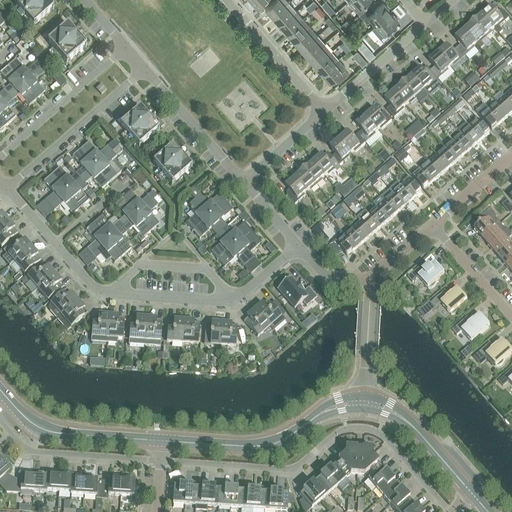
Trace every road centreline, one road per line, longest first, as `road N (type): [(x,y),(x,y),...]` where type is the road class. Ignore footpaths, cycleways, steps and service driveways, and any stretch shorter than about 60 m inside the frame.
road 1 (residential): [(160,460),(291,471),(340,432),(363,429),(386,441),(449,511)]
road 2 (unclassified): [(161,441),(270,445),(325,411),(364,403)]
road 3 (residential): [(11,192),(142,73)]
road 4 (unclassified): [(161,441),(47,431),(0,390)]
road 5 (residential): [(0,420),(31,452),(160,460)]
road 6 (residential): [(122,49),(0,157)]
road 7 (residential): [(246,185),(142,73)]
road 8 (residential): [(322,113),(224,0)]
road 9 (residential): [(115,293),(99,291),(11,192)]
road 10 (unclassified): [(472,494),(415,429),(364,403)]
road 11 (residential): [(226,301),(214,274),(137,267),(115,293)]
road 12 (residential): [(322,113),(419,24)]
